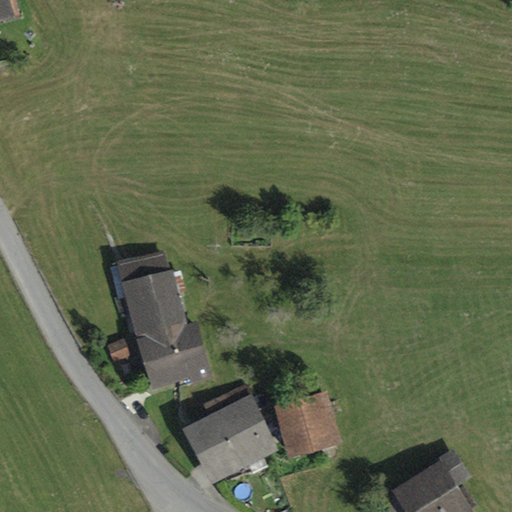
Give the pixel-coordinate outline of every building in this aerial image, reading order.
[(0,0),(0,21),(15,17),(9,0),(0,0)] [(124,282),(122,283),(152,391),(189,380),(190,386),(214,379),(197,319),(188,321),(173,270),(170,271),(165,250),(119,263),(124,282)] [(123,338),(107,345),(114,362),(131,355),(123,338)] [(289,401),(273,406),(287,457),(341,443),(327,390),(322,391),(319,381),(286,390),(289,401)] [(251,394),(182,428),(211,485),(280,450),(251,394)] [(438,459),(390,489),(404,511),(471,511),(469,508),(474,505),(463,487),(459,489),(457,485),(472,476),(453,446),(437,456),(438,459)]
